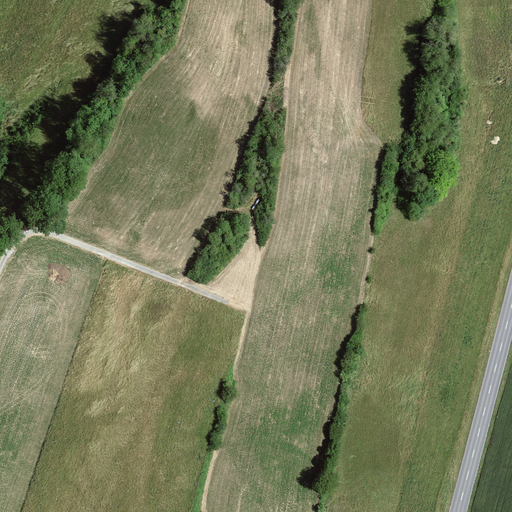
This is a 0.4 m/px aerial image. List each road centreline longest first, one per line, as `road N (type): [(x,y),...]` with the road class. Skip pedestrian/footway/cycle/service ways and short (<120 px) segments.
road 1 (track): [(0,266),(20,234),(36,229),(245,309)]
road 2 (secondary): [(511,301),(457,511)]
